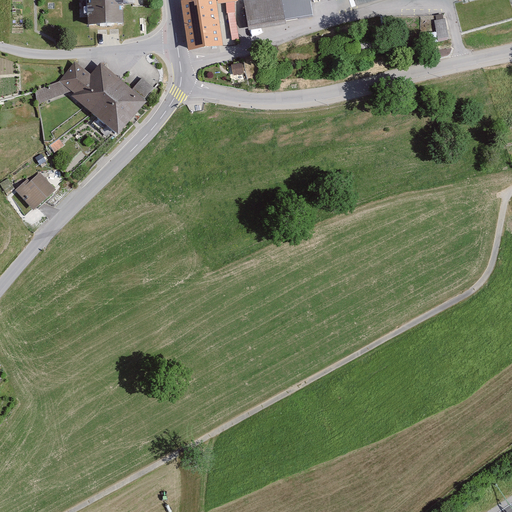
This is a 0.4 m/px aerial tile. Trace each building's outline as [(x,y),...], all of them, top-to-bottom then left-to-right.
[(83,0),(84,24),(121,23),(120,0),(83,0)] [(221,46),(215,0),(187,0),(183,1),(189,50),(221,46)] [(313,16),(310,0),(245,0),(250,30),(288,24),(288,20),(313,16)] [(448,36),(445,18),(434,20),(438,38),(448,36)] [(235,74),(246,71),(243,61),(232,64),(235,74)] [(41,102),(73,90),(77,93),(75,95),(120,131),(145,101),(101,65),(91,76),(76,64),(61,81),(37,91),(41,102)] [(156,86),(145,77),(134,89),(145,99),(156,86)] [(52,191),(36,173),(27,182),(25,180),(11,191),(28,211),(52,191)]
